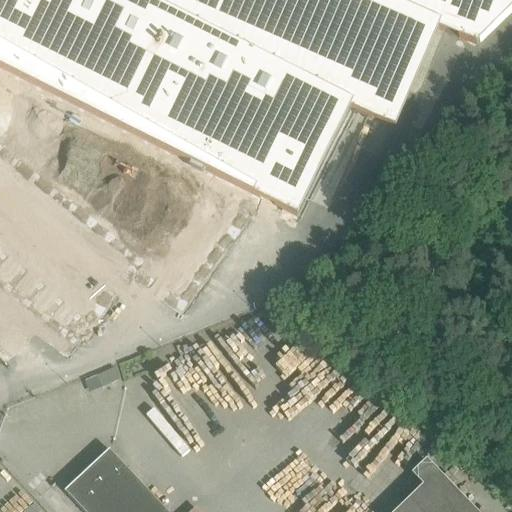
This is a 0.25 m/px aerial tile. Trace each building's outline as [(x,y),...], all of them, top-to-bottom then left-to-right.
[(0,0),(0,68),(261,200),(299,219),(300,216),(298,215),(351,111),(368,118),(369,118),(397,131),(398,128),(396,127),(438,31),(444,33),(456,0),(0,0)] [(511,0),(480,0),(459,39),(478,46),(480,44),(478,44),(511,9),(511,0)] [(0,284),(74,344),(133,272),(183,308),(261,200),(0,68),(0,284)] [(165,511),(111,454),(112,453),(111,452),(65,495),(66,496),(67,496),(81,511),(165,511)] [(474,511),(439,475),(400,511),(474,511)]
